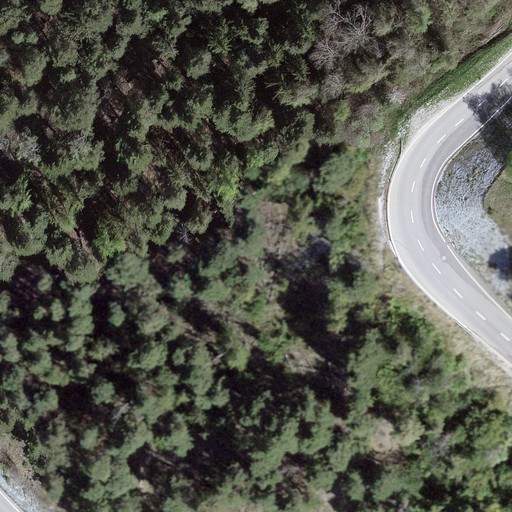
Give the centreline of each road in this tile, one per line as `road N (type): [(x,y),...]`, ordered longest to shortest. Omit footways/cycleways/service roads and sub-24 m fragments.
road 1 (tertiary): [(511,341),(440,274),(409,208),(417,167),(511,74)]
road 2 (unknown): [(188,511),(113,470),(140,511)]
